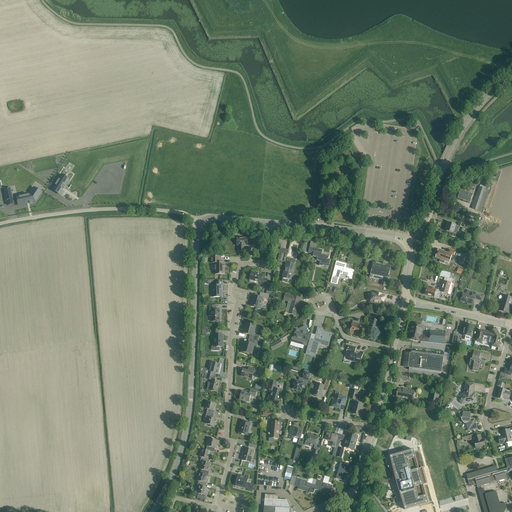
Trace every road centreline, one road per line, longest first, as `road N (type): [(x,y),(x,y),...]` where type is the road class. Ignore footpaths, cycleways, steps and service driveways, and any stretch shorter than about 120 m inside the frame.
road 1 (residential): [(221,504),(233,444),(226,436),(233,291),(241,264),(267,260),(271,222)]
road 2 (tertiary): [(152,511),(187,425),(198,223)]
road 3 (unclassified): [(0,223),(109,208),(182,212),(198,223)]
road 4 (tertiary): [(406,241),(428,216),(467,121),(511,75)]
road 5 (tertiary): [(406,241),(271,222)]
